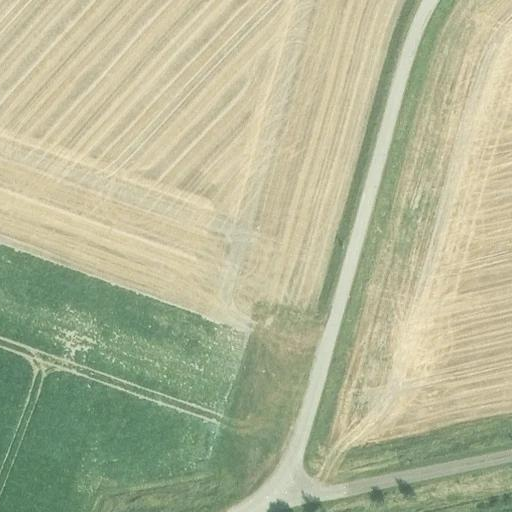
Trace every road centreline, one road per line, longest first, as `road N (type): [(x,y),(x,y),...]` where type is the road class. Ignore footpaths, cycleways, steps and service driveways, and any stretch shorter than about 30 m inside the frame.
road 1 (unclassified): [(289,502),(287,479),(389,113),(429,0)]
road 2 (unclassified): [(511,453),(289,502)]
